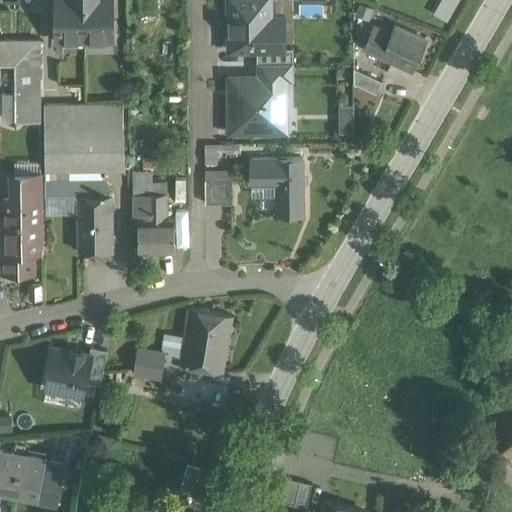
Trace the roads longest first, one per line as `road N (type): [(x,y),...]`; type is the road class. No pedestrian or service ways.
road 1 (tertiary): [(326,299),(502,0)]
road 2 (residential): [(326,299),(241,279),(0,328)]
road 3 (tertiary): [(241,511),(272,412),(326,299)]
